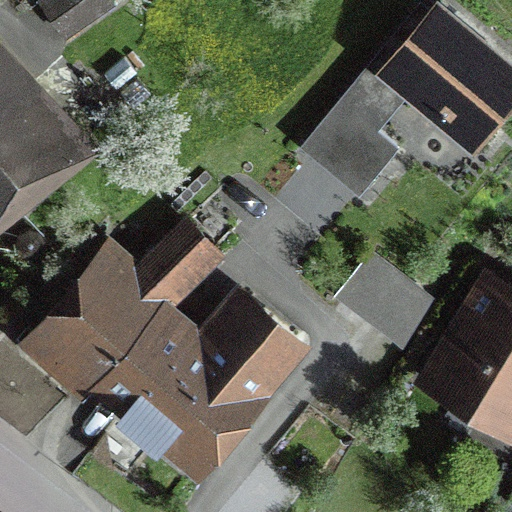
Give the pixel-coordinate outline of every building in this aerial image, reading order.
[(106,3),(104,0),(41,0),(37,3),(60,36),(106,3)] [(511,99),(511,84),(437,16),(373,86),(456,161),(511,99)] [(0,209),(78,142),(63,125),(28,85),(15,96),(0,77),(0,209)] [(271,191),(244,163),(153,249),(178,276),(271,191)] [(399,345),(436,302),(376,251),(339,294),(399,345)] [(192,455),(290,339),(237,292),(192,346),(88,259),(34,322),(192,455)] [(511,294),(483,277),(423,377),(511,431),(511,294)]
